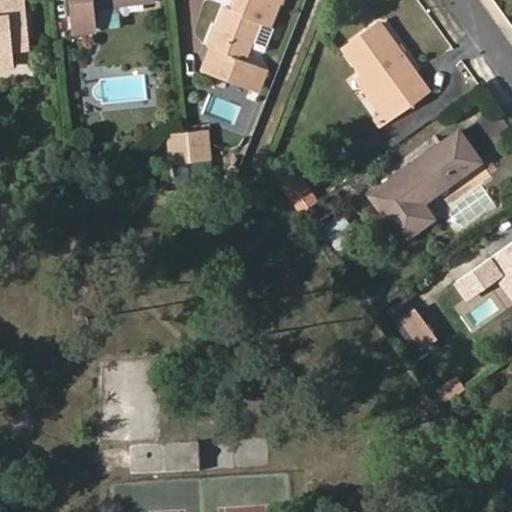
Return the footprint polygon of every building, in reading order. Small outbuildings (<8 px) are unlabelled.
[(0,0),(0,65),(10,65),(9,52),(28,50),(24,0),(0,0)] [(73,0),(76,28),(99,26),(98,4),(148,0),(73,0)] [(201,39),(212,44),(204,65),(258,87),(267,66),(247,57),(259,28),(265,31),(276,0),(238,0),(236,4),(228,1),(226,0),(221,0),(215,17),(210,16),(201,39)] [(427,86),(378,20),(344,46),(364,72),(378,89),(383,85),(399,107),(427,86)] [(385,118),(399,107),(383,85),(378,89),(364,72),(355,78),(385,118)] [(208,108),(239,121),(250,93),(231,85),(229,92),(217,87),(208,108)] [(213,158),(211,126),(188,128),(191,160),(213,158)] [(170,162),(191,160),(188,128),(167,130),(170,162)] [(479,159),(456,129),(370,193),(403,240),(434,219),(423,201),(479,159)] [(305,190),(291,171),(279,180),(292,198),(305,190)] [(359,239),(339,212),(315,230),(335,257),(359,239)] [(511,242),(490,258),(502,273),(509,267),(511,270),(511,242)] [(495,279),(511,301),(511,270),(509,267),(502,273),(495,279)] [(413,308),(401,316),(422,345),(434,336),(413,308)]
